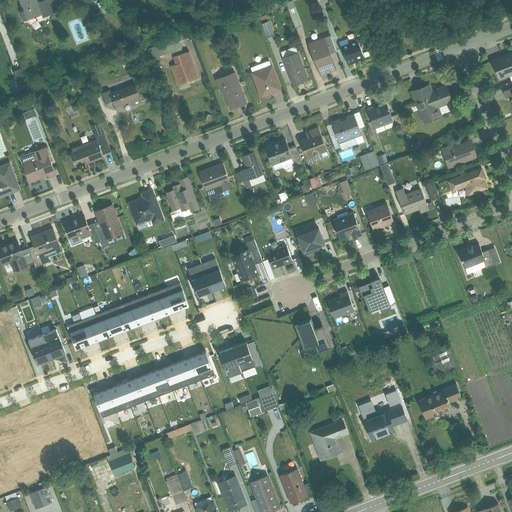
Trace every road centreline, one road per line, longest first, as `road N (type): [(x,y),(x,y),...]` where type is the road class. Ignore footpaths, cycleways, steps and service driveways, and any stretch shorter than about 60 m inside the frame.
road 1 (residential): [(460,47),(0,221)]
road 2 (residential): [(511,207),(280,294)]
road 3 (residential): [(220,314),(0,399)]
road 4 (secondary): [(511,454),(361,511)]
road 5 (residential): [(460,47),(511,184)]
